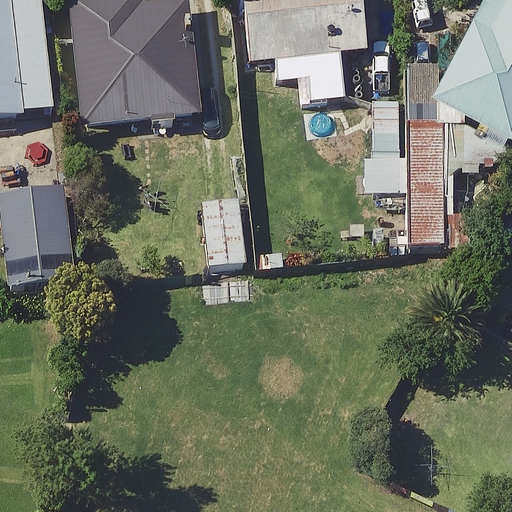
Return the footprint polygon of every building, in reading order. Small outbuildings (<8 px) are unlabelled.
[(16,27),(13,0),(0,0),(0,133),(60,127),(49,24),(16,27)] [(379,85),(375,0),(251,0),(255,76),(282,75),(282,89),(379,85)] [(511,0),(494,0),(438,112),(511,148),(511,0)] [(202,131),(193,1),(78,9),(87,139),(202,131)] [(402,114),(377,114),(377,163),(403,162),(402,114)] [(467,259),(472,135),(415,132),(410,256),(467,259)] [(365,224),(367,155),(310,153),(308,223),(365,224)] [(76,292),(68,197),(4,203),(11,297),(76,292)] [(511,199),(487,259),(511,269),(511,199)] [(248,279),(247,210),(208,210),(209,279),(248,279)]
